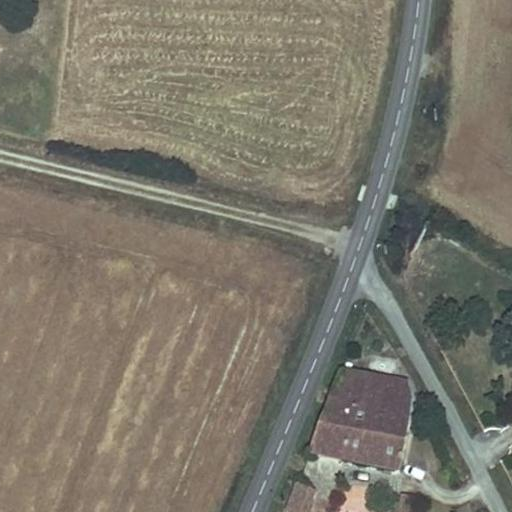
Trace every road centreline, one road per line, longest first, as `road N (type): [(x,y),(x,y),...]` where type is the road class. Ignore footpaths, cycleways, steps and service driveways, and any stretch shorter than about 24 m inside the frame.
road 1 (track): [(0,153),(360,245)]
road 2 (unclassified): [(360,245),(498,511)]
road 3 (secondary): [(252,511),(360,245)]
road 4 (secondary): [(360,245),(404,87),(417,0)]
